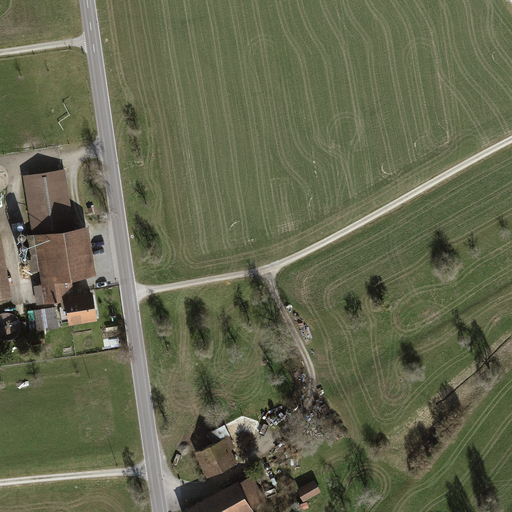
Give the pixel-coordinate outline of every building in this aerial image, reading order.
[(67,170),(25,177),(35,235),(27,236),(34,274),(41,273),(44,295),(38,296),(40,306),(70,301),(74,327),(102,323),(97,291),(71,296),(68,280),(100,275),(92,225),(76,228),(67,170)] [(4,231),(0,231),(0,300),(16,298),(4,231)] [(57,309),(36,312),(39,334),(61,331),(57,309)] [(196,450),(208,476),(236,463),(229,449),(234,447),(230,438),(224,441),(222,438),(196,450)] [(273,460),(277,468),(293,462),(289,454),(273,460)] [(252,476),(185,511),(256,511),(268,506),(252,476)] [(316,482),(299,491),(305,501),(321,493),(316,482)]
